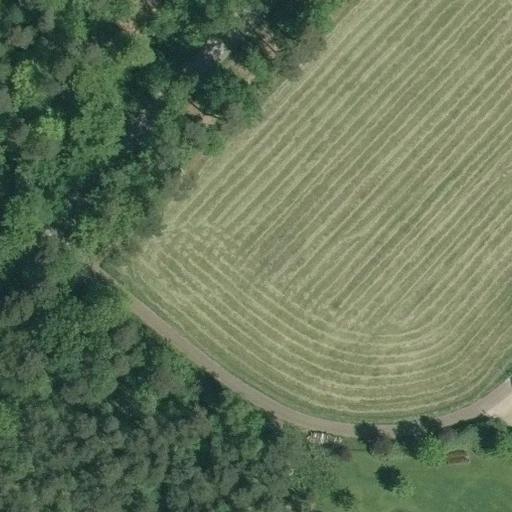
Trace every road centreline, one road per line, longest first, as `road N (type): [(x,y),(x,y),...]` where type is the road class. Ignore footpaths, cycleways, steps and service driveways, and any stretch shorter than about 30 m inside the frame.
road 1 (unknown): [(349,0),(115,258),(73,268),(0,347)]
road 2 (tertiary): [(0,285),(267,0)]
